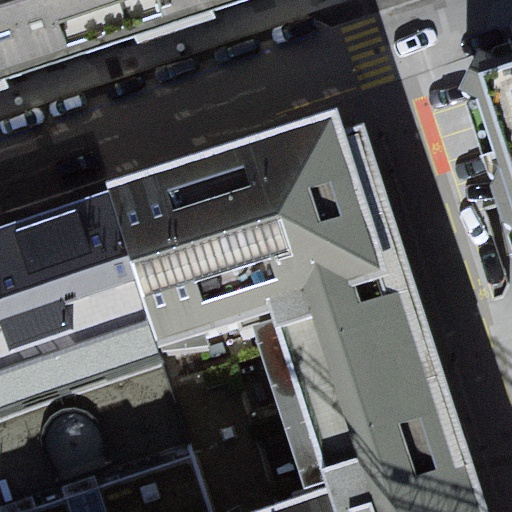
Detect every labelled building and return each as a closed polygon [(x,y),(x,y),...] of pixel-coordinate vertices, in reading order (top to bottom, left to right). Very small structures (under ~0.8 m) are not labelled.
[(0,0),(0,98),(301,0),(0,0)] [(511,76),(479,89),(511,185),(511,76)] [(186,385),(273,357),(429,303),(381,153),(351,163),(341,137),(121,205),(186,385)] [(109,194),(0,232),(0,411),(162,358),(109,194)] [(497,511),(429,303),(273,357),(323,511),(497,511)]
